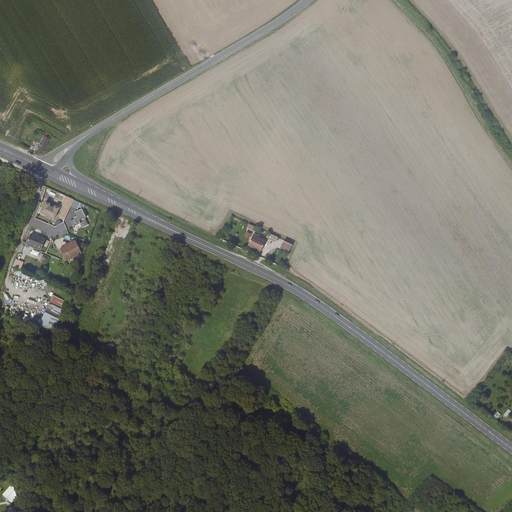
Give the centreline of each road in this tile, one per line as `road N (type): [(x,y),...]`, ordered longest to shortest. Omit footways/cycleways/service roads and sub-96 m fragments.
road 1 (primary): [(511,449),(296,290),(134,212)]
road 2 (secondary): [(81,137),(307,0)]
